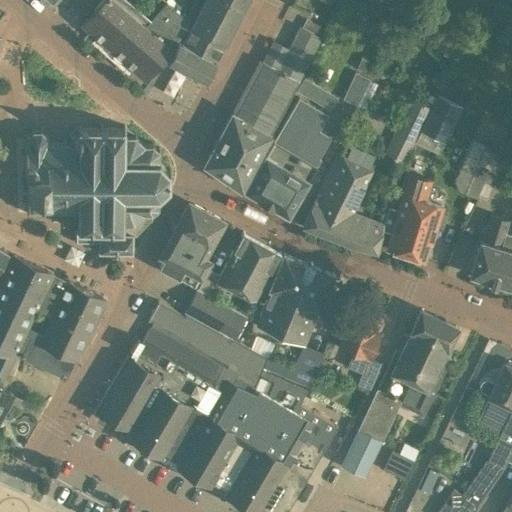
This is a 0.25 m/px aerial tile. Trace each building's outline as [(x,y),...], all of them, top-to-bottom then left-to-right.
[(100,0),(81,23),(143,77),(182,33),(188,20),(166,0),(148,20),(126,0),(100,0)] [(177,39),(167,59),(205,79),(246,0),(201,0),(181,41),(177,39)] [(204,162),(204,163),(222,175),(222,176),(229,180),(230,181),(230,183),(235,186),(237,185),(238,187),(240,188),(268,133),(299,80),(321,37),(315,33),(319,25),(306,18),(301,26),(299,25),(288,47),(277,68),(261,60),(259,59),(246,85),(230,113),(204,162)] [(366,72),(371,62),(360,57),(356,66),(366,72)] [(342,97),(357,104),(369,78),(355,71),(342,97)] [(371,78),(360,100),(367,103),(378,81),(371,78)] [(308,96),(314,84),(304,79),(298,90),(308,96)] [(435,96),(433,95),(419,129),(444,141),(462,105),(436,92),(435,96)] [(419,129),(433,95),(428,93),(423,103),(410,97),(384,152),(404,162),(419,129)] [(131,253),(132,251),(131,250),(131,234),(135,235),(135,233),(142,227),(144,226),(143,225),(150,219),(151,219),(150,212),(152,212),(152,210),(155,207),(157,208),(158,205),(156,204),(157,199),(159,198),(158,194),(166,186),(169,187),(170,185),(168,184),(168,172),(170,171),(169,168),(167,169),(158,161),(159,157),(157,156),(157,150),(159,149),(158,147),(156,148),(152,144),(153,142),(150,141),(150,143),(143,143),(135,135),(136,132),(125,127),(123,124),(120,127),(101,127),(101,123),(99,123),(99,127),(80,127),(77,124),(67,133),(74,140),(77,140),(77,143),(64,143),(64,139),(61,139),(61,143),(48,143),(48,139),(46,139),(46,137),(48,136),(47,134),(45,135),(41,131),(42,128),(40,127),(39,130),(33,130),(32,127),(30,128),(31,131),(27,135),(24,133),(23,136),(26,137),(26,139),(24,139),(23,160),(24,173),(26,213),(29,212),(28,209),(45,209),(45,212),(48,212),(48,208),(60,208),(61,212),(63,212),(63,208),(76,208),(76,225),(73,228),(75,230),(75,240),(74,241),(75,242),(76,241),(98,241),(98,250),(96,251),(98,252),(99,251),(108,251),(108,253),(110,253),(110,251),(119,251),(119,253),(121,254),(121,251),(130,251),(131,253)] [(243,189),(287,214),(288,212),(323,152),(279,127),(243,189)] [(452,186),(476,197),(496,147),(472,138),(452,186)] [(353,244),(374,249),(376,246),(381,222),(351,208),(370,167),(336,152),(303,221),(302,224),(353,244)] [(388,205),(381,228),(389,231),(391,231),(387,244),(386,248),(404,253),(416,257),(423,259),(423,258),(424,255),(428,242),(431,243),(437,226),(441,227),(445,215),(441,213),(443,205),(426,200),(432,179),(428,178),(405,170),(397,193),(400,194),(396,208),(388,205)] [(208,246),(222,219),(188,201),(174,227),(160,253),(163,256),(158,266),(194,286),(200,274),(208,259),(201,256),(208,246)] [(495,281),(511,285),(511,234),(505,232),(509,218),(489,213),(481,238),(479,238),(468,272),(495,282),(495,281)] [(242,231),(237,240),(219,273),(208,267),(197,286),(213,295),(217,288),(229,294),(232,288),(253,300),(280,251),(242,231)] [(282,253),(268,289),(269,289),(254,323),(304,343),(317,309),(319,310),(334,273),(282,253)] [(35,309),(50,316),(39,340),(30,336),(20,356),(65,377),(73,359),(76,360),(105,298),(57,277),(52,274),(52,273),(12,254),(0,279),(0,371),(5,374),(35,309)] [(183,311),(184,311),(233,338),(247,314),(213,295),(197,286),(183,311)] [(182,314),(157,300),(146,318),(148,319),(152,321),(141,339),(137,336),(129,350),(133,353),(131,356),(126,354),(93,412),(129,433),(126,438),(161,458),(164,453),(177,461),(174,466),(210,487),(213,482),(225,490),(222,495),(251,511),(258,511),(260,510),(262,511),(285,511),(344,413),(303,392),(307,384),(287,376),(262,365),(266,356),(233,338),(184,311),(182,314)] [(355,302),(338,346),(352,351),(346,365),(362,372),(361,372),(357,382),(369,387),(382,362),(370,356),(379,331),(375,329),(381,312),(355,302)] [(420,308),(415,318),(399,350),(394,348),(376,387),(399,398),(438,317),(420,308)] [(439,364),(457,326),(438,317),(399,398),(399,399),(400,399),(423,410),(444,367),(439,364)] [(308,385),(320,358),(299,349),(287,376),(307,384),(308,385)] [(511,365),(503,361),(494,380),(486,376),(480,379),(478,384),(480,390),(487,394),(487,395),(496,400),(489,416),(504,423),(511,404),(511,365)] [(0,387),(0,412),(2,413),(6,406),(13,394),(0,387)] [(399,399),(376,387),(357,426),(381,438),(400,399),(399,399)] [(486,458),(461,493),(453,487),(436,511),(472,511),(478,504),(504,467),(508,459),(511,461),(511,404),(504,423),(487,458),(486,458)] [(381,438),(357,426),(339,463),(364,474),(381,438)] [(412,459),(401,453),(392,472),(404,477),(412,459)] [(511,511),(511,493),(499,511),(511,511)]
